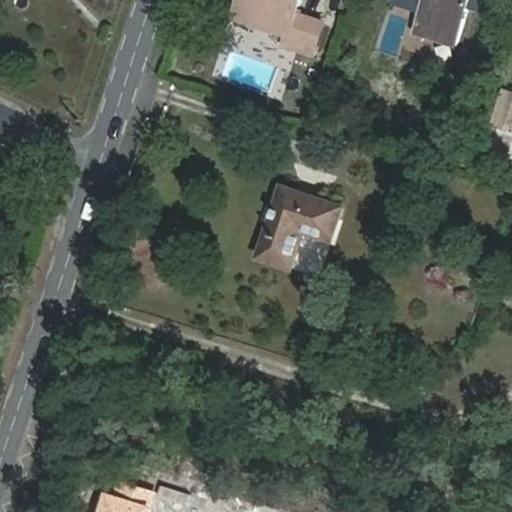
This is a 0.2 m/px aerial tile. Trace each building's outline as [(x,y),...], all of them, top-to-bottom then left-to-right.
[(253,0),(253,2),(246,0),(239,0),(234,17),(289,36),(286,46),(314,55),(324,25),(296,16),(301,0),(253,0)] [(399,0),(398,5),(423,13),(417,34),(455,46),(467,8),(486,14),(491,0),(399,0)] [(502,123),(511,94),(504,91),(494,120),(502,123)] [(511,94),(502,123),(511,125),(511,94)] [(509,157),(511,146),(511,136),(501,133),(494,152),(509,157)] [(343,209),(285,191),(262,258),(292,268),(304,232),(332,241),(343,209)] [(508,211),(511,200),(494,194),(490,205),(508,211)] [(149,511),(156,493),(123,482),(117,498),(110,495),(103,511),(149,511)]
